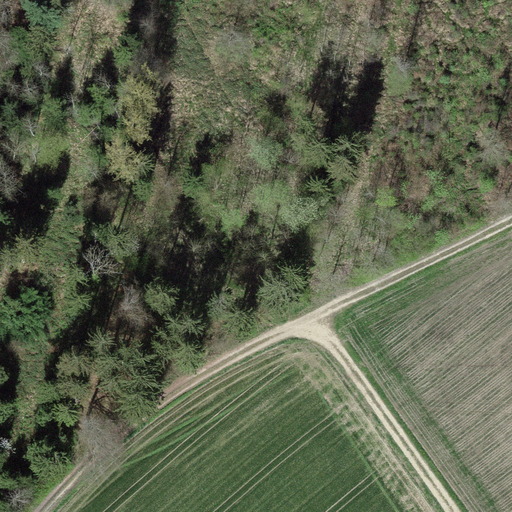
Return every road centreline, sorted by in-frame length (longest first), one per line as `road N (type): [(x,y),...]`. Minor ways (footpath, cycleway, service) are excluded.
road 1 (track): [(36,511),(97,448),(231,353),(511,220)]
road 2 (track): [(305,322),(345,356),(454,511)]
